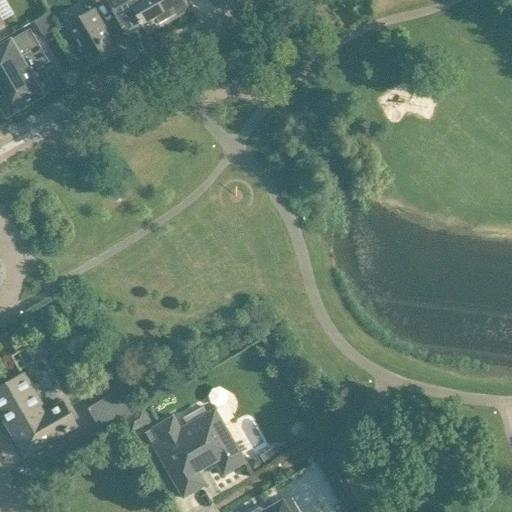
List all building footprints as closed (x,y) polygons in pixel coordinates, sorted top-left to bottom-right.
[(111,0),(108,2),(110,6),(116,17),(120,23),(127,36),(128,38),(129,37),(144,29),(147,35),(164,25),(170,22),(168,19),(157,0),(111,0)] [(157,0),(168,19),(170,22),(191,10),(192,9),(186,0),(157,0)] [(69,25),(75,36),(66,41),(77,61),(86,56),(92,66),(117,53),(107,35),(105,32),(93,11),(69,25)] [(48,14),(35,21),(43,35),(56,27),(48,14)] [(50,62),(39,45),(31,29),(0,46),(0,104),(7,117),(44,96),(31,73),(50,62)] [(100,169),(94,159),(85,165),(90,174),(100,169)] [(0,411),(25,456),(43,446),(77,426),(63,402),(46,412),(24,374),(0,387),(0,411)] [(134,414),(120,390),(89,408),(103,432),(125,419),(134,414)] [(134,414),(125,419),(132,433),(152,421),(145,408),(134,414)] [(153,428),(146,433),(155,449),(168,470),(174,481),(184,498),(206,485),(199,472),(216,462),(224,475),(246,462),(236,445),(215,409),(208,413),(201,411),(190,417),(188,425),(181,429),(174,416),(153,428)] [(274,447),(258,456),(260,459),(263,464),(279,455),(274,447)] [(320,459),(316,462),(316,463),(324,477),(343,466),(335,452),(334,451),(320,459)] [(362,499),(354,484),(335,495),(344,510),(362,499)] [(289,511),(283,501),(272,508),(265,511),(260,509),(255,511),(289,511)]
